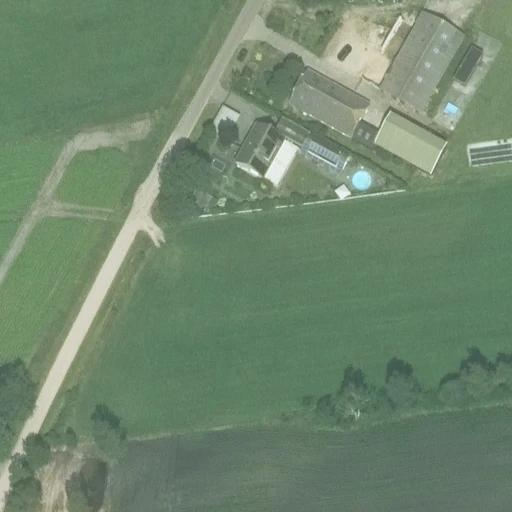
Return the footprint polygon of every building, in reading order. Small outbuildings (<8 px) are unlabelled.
[(341,34),(333,48),(325,62),(420,115),(463,39),(423,16),(416,29),(400,20),(380,56),(341,34)] [(390,118),(379,139),(371,135),(373,133),(361,126),(371,109),(308,73),(289,106),(371,152),(374,147),(431,179),(448,150),(390,118)] [(242,120),(248,99),(233,94),(227,115),(242,120)] [(262,181),(284,143),(258,128),(236,166),(262,181)] [(339,178),(349,160),(312,139),(302,156),(339,178)] [(184,217),(187,211),(194,215),(205,197),(190,189),(176,213),(183,217),(184,217)] [(200,208),(211,214),(217,203),(205,197),(200,208)]
